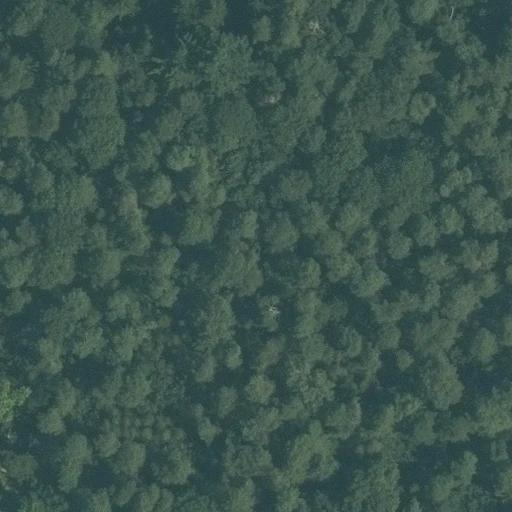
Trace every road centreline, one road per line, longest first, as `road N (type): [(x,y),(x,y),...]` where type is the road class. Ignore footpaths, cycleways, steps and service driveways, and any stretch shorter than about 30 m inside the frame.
road 1 (track): [(0,199),(108,150),(235,35),(256,0)]
road 2 (track): [(211,511),(511,449)]
